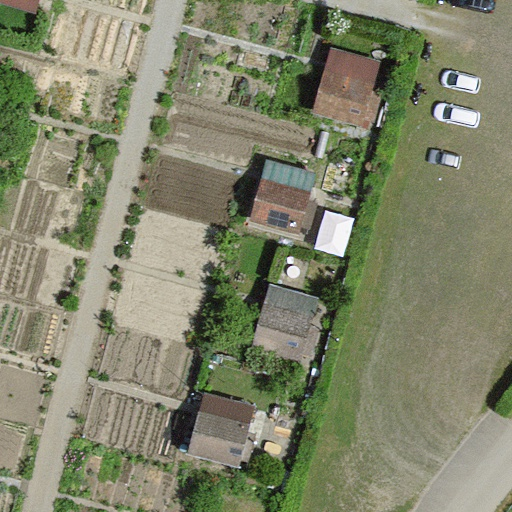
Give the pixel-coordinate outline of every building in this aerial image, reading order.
[(42,0),(0,0),(0,1),(40,12),(42,0)] [(329,76),(376,88),(382,64),(335,52),(329,76)] [(329,76),(319,116),(366,128),(367,122),(374,94),(376,88),(329,76)] [(375,124),(382,96),(374,94),(367,122),(375,124)] [(265,184),(313,195),(318,176),(269,165),(265,184)] [(265,184),(256,224),(304,235),(305,229),(312,201),(313,195),(265,184)] [(313,231),(320,203),(312,201),(305,229),(313,231)] [(269,309),(316,321),(321,301),(274,289),(269,309)] [(269,309),(258,351),(305,363),(307,357),(314,329),(316,321),(269,309)] [(315,359),(323,331),(314,329),(307,357),(315,359)] [(203,418),(251,429),(256,410),(207,399),(203,418)] [(203,418),(194,458),(242,469),(243,464),(250,436),(251,429),(203,418)] [(251,466),(258,438),(250,436),(243,464),(251,466)]
